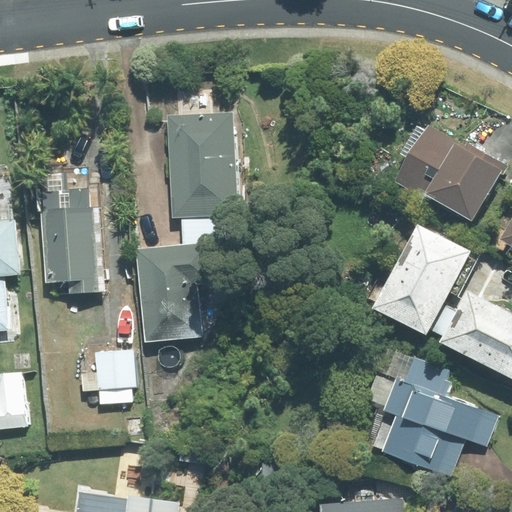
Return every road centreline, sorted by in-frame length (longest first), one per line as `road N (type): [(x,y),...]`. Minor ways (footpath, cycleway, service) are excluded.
road 1 (residential): [(0,27),(212,0)]
road 2 (residential): [(372,0),(457,19),(511,45)]
